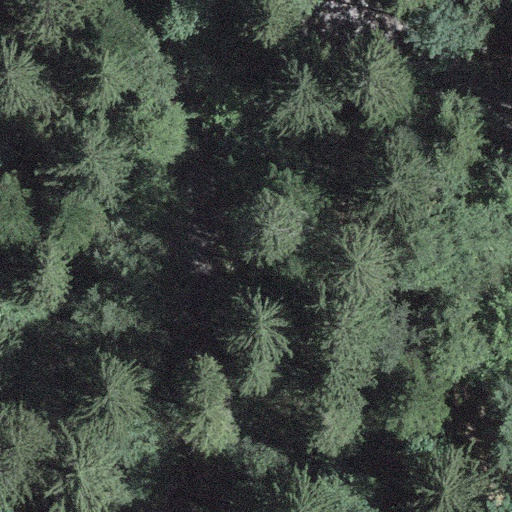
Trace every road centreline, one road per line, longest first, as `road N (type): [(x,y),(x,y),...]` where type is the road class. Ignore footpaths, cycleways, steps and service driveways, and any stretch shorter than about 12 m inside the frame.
road 1 (track): [(124,0),(160,58),(192,180),(189,284),(163,430),(160,511)]
road 2 (track): [(511,140),(430,75),(295,0)]
